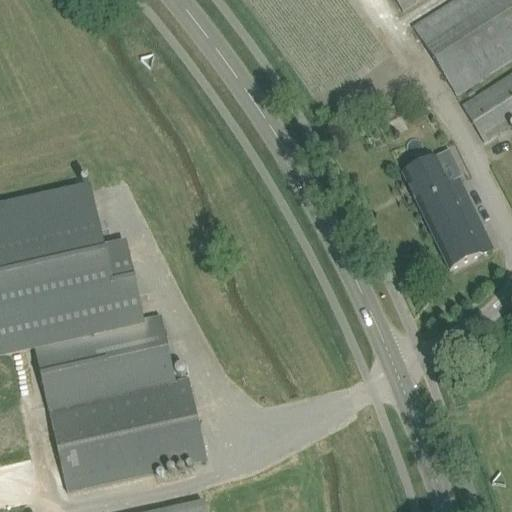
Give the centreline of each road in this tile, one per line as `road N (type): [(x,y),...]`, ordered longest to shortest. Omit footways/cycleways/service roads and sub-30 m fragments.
road 1 (secondary): [(399,375),(299,166),(173,0)]
road 2 (unclassified): [(399,375),(511,270)]
road 3 (secondary): [(446,511),(399,375)]
